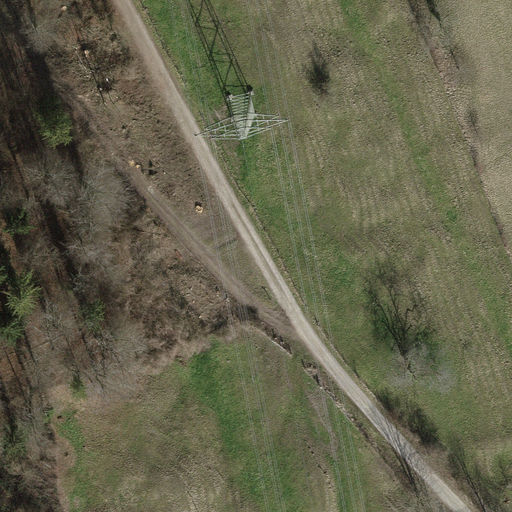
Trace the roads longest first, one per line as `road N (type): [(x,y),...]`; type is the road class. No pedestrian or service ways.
road 1 (track): [(298,322),(128,0)]
road 2 (track): [(465,511),(298,322)]
